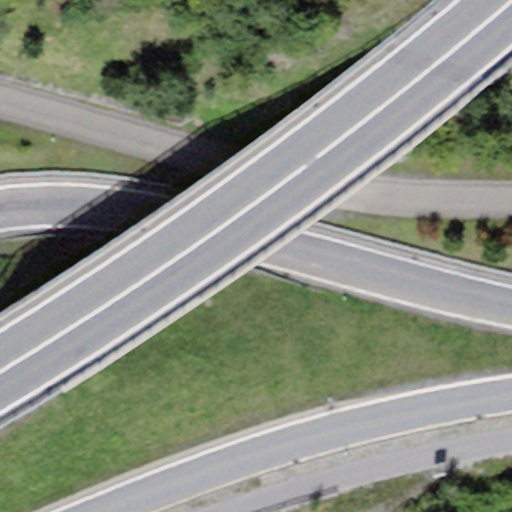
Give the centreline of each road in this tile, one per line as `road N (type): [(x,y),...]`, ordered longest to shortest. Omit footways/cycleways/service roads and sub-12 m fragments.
road 1 (primary): [(0,376),(439,66),(511,0)]
road 2 (tertiary): [(511,307),(122,214),(39,208),(0,215)]
road 3 (tertiary): [(102,511),(305,436),(511,396)]
